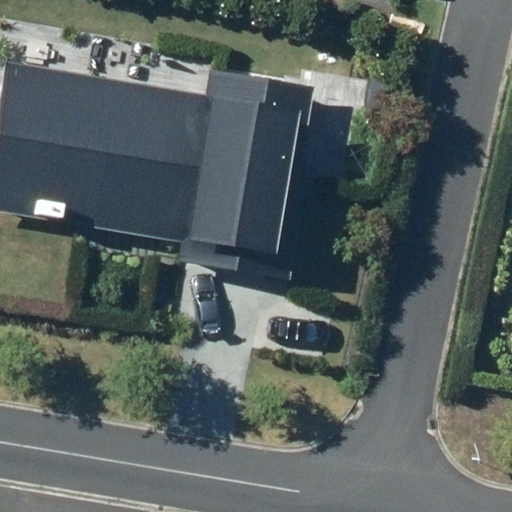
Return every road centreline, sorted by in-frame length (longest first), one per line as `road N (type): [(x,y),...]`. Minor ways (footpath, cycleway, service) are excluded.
road 1 (residential): [(376,498),(487,0)]
road 2 (residential): [(0,440),(376,498)]
